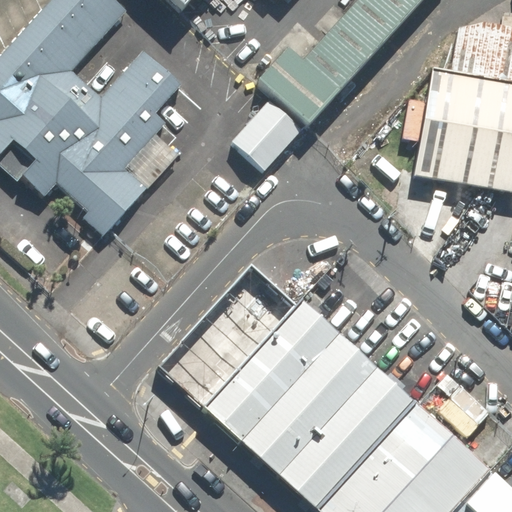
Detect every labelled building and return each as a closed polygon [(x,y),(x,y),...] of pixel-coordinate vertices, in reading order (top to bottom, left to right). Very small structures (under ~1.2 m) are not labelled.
[(0,139),(105,236),(145,193),(121,172),(165,125),(155,116),(182,86),(141,49),(97,96),(70,71),(124,13),(110,0),(54,0),(0,58),(0,139)] [(156,0),(172,14),(185,0),(156,0)] [(300,130),(420,0),(354,0),(296,64),(283,52),(252,86),(300,130)] [(448,76),(511,87),(511,29),(477,23),(454,30),(448,76)] [(511,87),(448,76),(428,73),(409,180),(511,197),(511,87)] [(299,134),(268,105),(230,146),(262,175),(299,134)] [(207,234),(262,175),(242,157),(188,216),(207,234)] [(155,370),(200,411),(293,310),(248,270),(155,370)] [(200,411),(309,511),(408,404),(299,304),(200,411)] [(309,511),(380,511),(447,440),(408,404),(309,511)] [(380,511),(451,511),(484,477),(447,440),(380,511)] [(451,511),(511,511),(511,503),(484,477),(451,511)]
